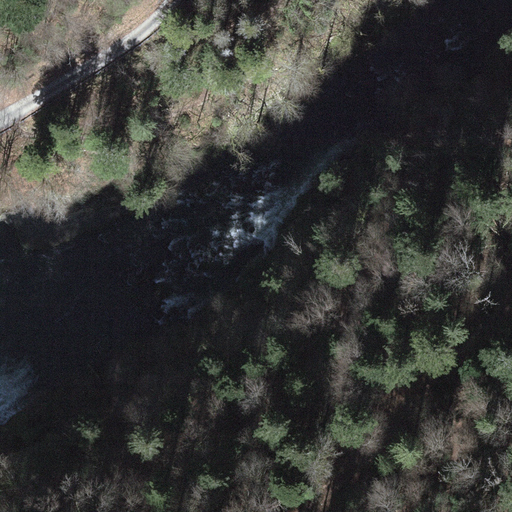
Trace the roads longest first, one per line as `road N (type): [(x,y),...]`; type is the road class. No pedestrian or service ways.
road 1 (track): [(308,511),(511,304)]
road 2 (unclassified): [(59,86),(166,0)]
